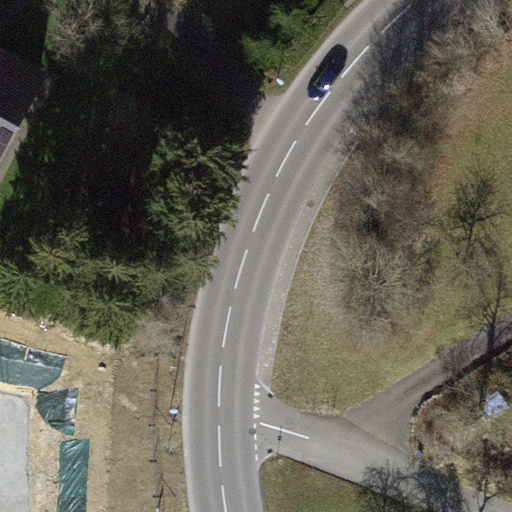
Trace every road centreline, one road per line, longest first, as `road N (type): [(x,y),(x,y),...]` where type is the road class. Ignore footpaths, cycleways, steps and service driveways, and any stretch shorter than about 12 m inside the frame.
road 1 (primary): [(223,413),(235,287),(288,172),(349,69),(426,0)]
road 2 (residential): [(496,511),(223,413)]
